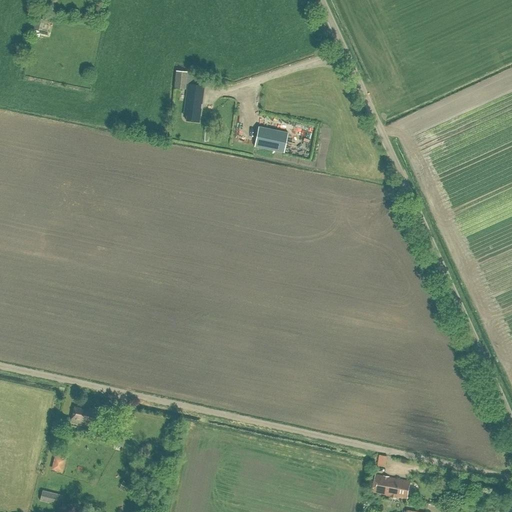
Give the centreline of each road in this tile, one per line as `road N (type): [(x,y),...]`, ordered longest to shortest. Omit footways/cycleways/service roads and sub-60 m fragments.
road 1 (track): [(0,366),(511,477)]
road 2 (unclassified): [(511,422),(320,0)]
